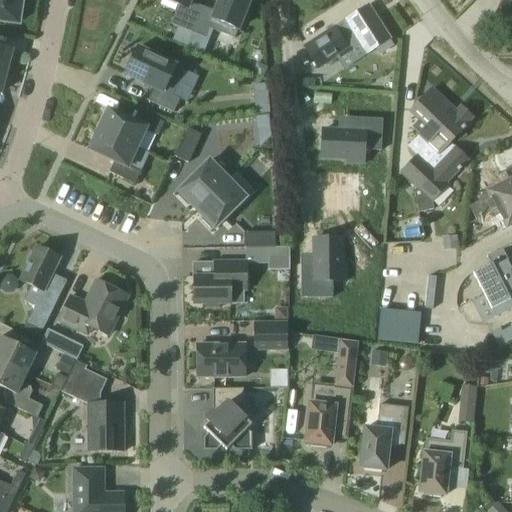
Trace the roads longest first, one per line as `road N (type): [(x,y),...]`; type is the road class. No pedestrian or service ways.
road 1 (residential): [(160,481),(159,289),(141,261),(3,194)]
road 2 (residential): [(280,0),(299,230)]
road 3 (residential): [(3,194),(32,117),(60,0)]
road 4 (residential): [(347,511),(263,479),(160,481)]
road 5 (unclassified): [(511,88),(474,62),(417,0)]
